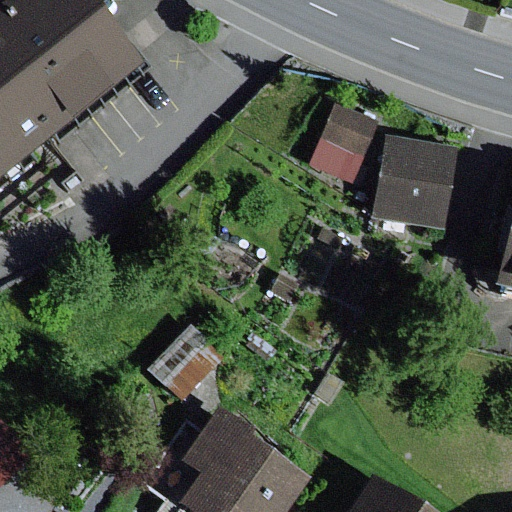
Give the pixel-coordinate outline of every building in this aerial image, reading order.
[(82,0),(8,0),(0,7),(0,179),(138,70),(121,49),(82,0)] [(378,126),(334,107),(307,169),(351,188),(378,126)] [(455,153),(382,141),(370,222),(443,233),(449,195),(455,153)] [(511,189),(488,296),(511,301),(511,189)] [(299,511),(320,482),(228,419),(196,464),(213,475),(195,501),(211,511),(299,511)] [(0,488),(31,455),(0,427),(0,488)] [(420,511),(369,479),(347,511),(420,511)]
